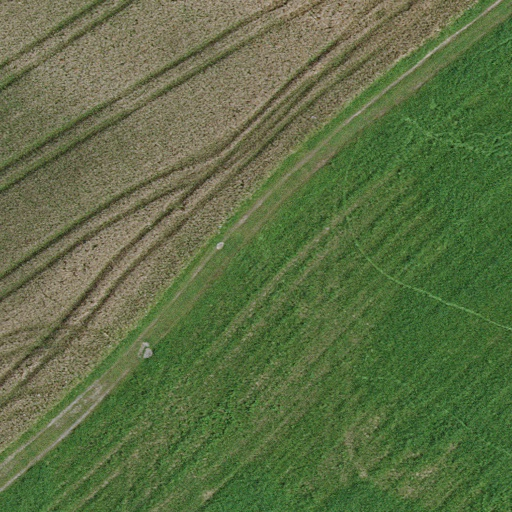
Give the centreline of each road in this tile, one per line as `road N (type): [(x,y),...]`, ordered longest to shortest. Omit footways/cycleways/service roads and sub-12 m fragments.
road 1 (track): [(0,482),(339,148),(511,4)]
road 2 (motorway): [(498,511),(0,195)]
road 3 (motorway): [(0,335),(286,511)]
